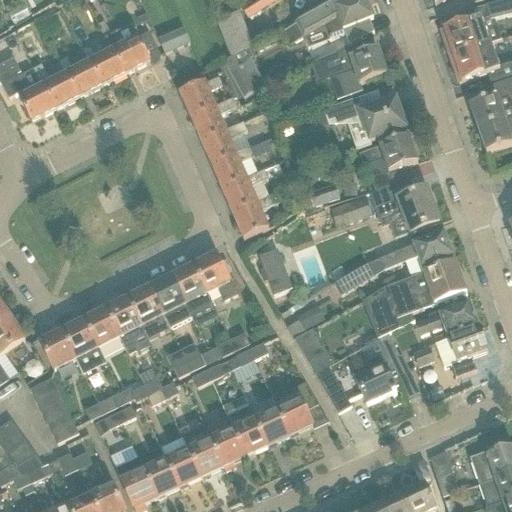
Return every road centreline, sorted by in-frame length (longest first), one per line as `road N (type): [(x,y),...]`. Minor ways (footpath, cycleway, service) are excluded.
road 1 (residential): [(0,236),(52,309),(70,309),(191,249),(202,236),(205,219),(157,122),(130,123),(20,182)]
road 2 (residential): [(511,406),(278,511)]
road 3 (residential): [(475,207),(400,0)]
